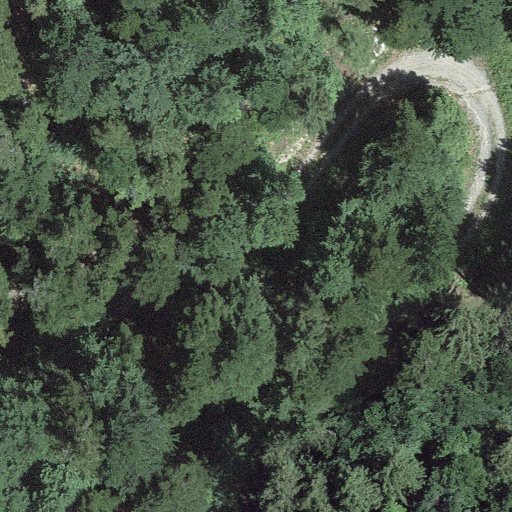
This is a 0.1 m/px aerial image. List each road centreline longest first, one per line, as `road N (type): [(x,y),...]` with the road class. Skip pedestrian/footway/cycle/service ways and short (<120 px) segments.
road 1 (track): [(0,353),(271,218),(406,61),(465,62),(511,135)]
road 2 (track): [(511,136),(492,202),(331,373),(241,511)]
